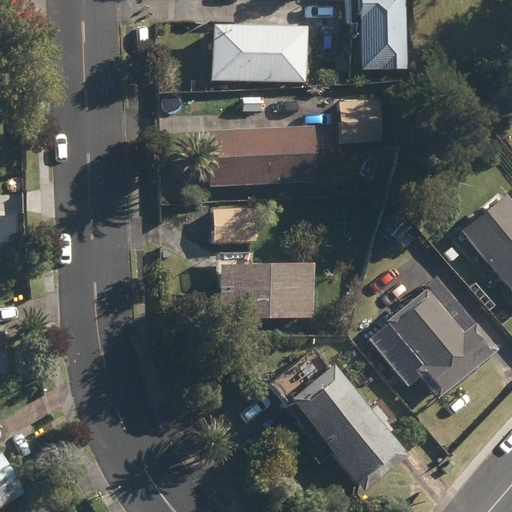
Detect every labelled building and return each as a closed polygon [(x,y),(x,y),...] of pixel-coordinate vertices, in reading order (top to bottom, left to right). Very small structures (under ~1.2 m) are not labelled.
[(347,22),(351,73),(398,70),(393,0),(341,0),(343,22),(347,22)] [(199,86),(295,86),(295,30),(199,30),(199,86)] [(331,106),(335,149),(379,145),(376,103),(331,106)] [(193,135),(196,190),(305,185),(303,153),(317,152),(316,135),(301,136),(301,130),(193,135)] [(450,233),(511,307),(511,222),(492,198),(450,233)] [(203,212),(205,247),(249,245),(247,211),(203,212)] [(202,269),(202,323),(302,321),(301,268),(202,269)] [(405,374),(428,401),(484,354),(453,318),(442,327),(411,293),(373,325),(411,369),(405,374)] [(252,388),(349,495),(391,457),(366,429),(373,423),(360,409),(353,415),(294,349),(252,388)] [(0,510),(26,496),(1,455),(0,455),(0,510)]
